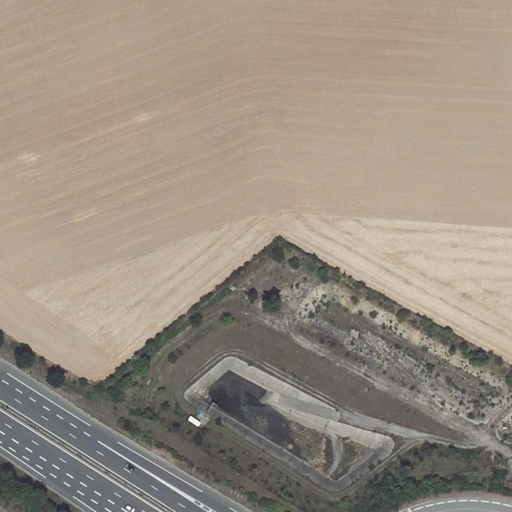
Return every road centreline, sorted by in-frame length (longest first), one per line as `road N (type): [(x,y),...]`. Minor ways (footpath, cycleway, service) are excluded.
road 1 (trunk): [(0,420),(144,511)]
road 2 (trunk): [(220,511),(123,450),(93,448)]
